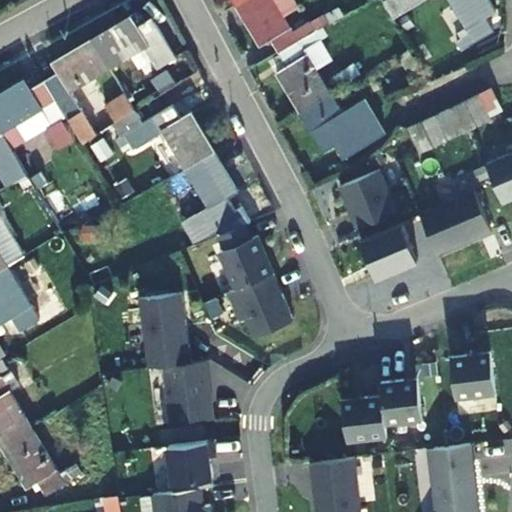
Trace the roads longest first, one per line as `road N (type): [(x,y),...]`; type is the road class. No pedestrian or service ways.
road 1 (residential): [(183,0),(282,179),(355,344)]
road 2 (residential): [(355,344),(272,383),(260,402),(254,431),(265,511)]
road 3 (residential): [(511,283),(355,344)]
